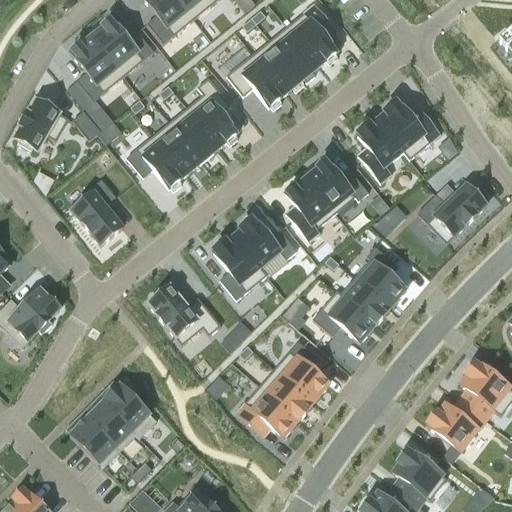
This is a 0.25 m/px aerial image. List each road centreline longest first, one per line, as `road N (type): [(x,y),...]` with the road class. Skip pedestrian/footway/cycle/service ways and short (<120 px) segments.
road 1 (residential): [(412,45),(96,297)]
road 2 (residential): [(301,511),(435,336),(511,255)]
road 3 (residential): [(96,297),(0,437)]
road 4 (residential): [(412,45),(511,182)]
road 5 (residential): [(0,126),(53,33),(97,0)]
road 6 (residential): [(96,297),(0,182)]
